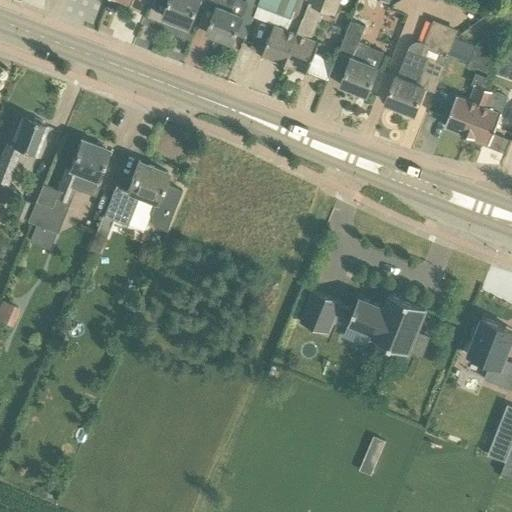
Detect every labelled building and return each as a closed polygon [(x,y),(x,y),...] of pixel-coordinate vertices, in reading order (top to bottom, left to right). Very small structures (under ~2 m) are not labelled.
[(200,0),(167,0),(170,1),(164,17),(190,27),(200,0)] [(249,2),(242,0),(209,0),(206,7),(216,11),(207,33),(233,43),(249,2)] [(263,55),(285,63),(309,0),(261,0),(255,17),(275,24),(263,55)] [(309,0),(285,63),(308,72),(315,54),(320,42),(311,38),(323,8),(335,13),(340,0),(309,0)] [(370,47),(359,43),(365,26),(351,21),(341,48),(354,53),(352,57),(341,85),(367,95),(378,68),(364,62),(370,47)] [(445,65),(449,53),(425,44),(421,42),(419,42),(416,42),(413,43),(411,46),(409,51),(408,50),(398,76),(396,76),(386,103),(415,114),(425,88),(435,92),(446,65),(445,65)] [(498,55),(475,45),(467,65),(490,74),(498,55)] [(508,79),(511,69),(511,60),(501,56),(494,73),(508,79)] [(468,134),(486,89),(490,78),(476,73),(472,84),(476,86),(470,100),(457,96),(446,126),(468,134)] [(486,89),(468,134),(490,143),(502,113),(508,97),(495,92),(486,89)] [(35,155),(39,144),(47,126),(43,124),(44,122),(34,119),(34,121),(22,116),(16,131),(13,129),(0,160),(0,181),(6,184),(20,149),(35,155)] [(100,182),(97,181),(109,150),(106,149),(105,145),(98,143),(95,144),(81,139),(69,168),(66,167),(52,203),(41,198),(36,209),(56,217),(62,201),(69,203),(73,191),(94,199),(100,182)] [(138,198),(155,205),(168,172),(167,172),(139,161),(126,193),(114,188),(103,215),(95,237),(104,241),(113,219),(127,225),(138,198)] [(19,200),(12,220),(23,224),(30,204),(19,200)] [(70,283),(62,280),(58,290),(67,293),(70,283)] [(427,307),(391,293),(385,307),(360,297),(355,309),(340,303),(341,300),(314,289),(301,322),(328,333),(335,314),(350,320),(349,322),(375,333),(373,337),(408,352),(410,349),(422,354),(429,337),(416,332),(427,307)] [(20,309),(2,301),(0,306),(0,323),(12,328),(20,309)] [(504,325),(483,317),(468,355),(490,364),(484,379),(511,389),(511,361),(505,359),(511,341),(511,329),(503,326),(504,325)] [(495,436),(511,442),(511,405),(508,404),(495,436)] [(386,441),(374,436),(369,449),(381,454),(386,441)]
